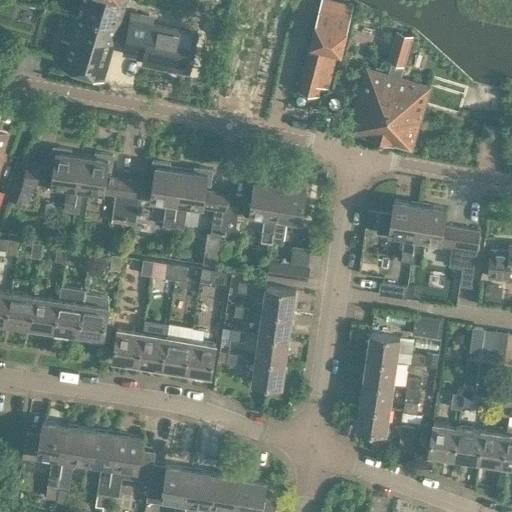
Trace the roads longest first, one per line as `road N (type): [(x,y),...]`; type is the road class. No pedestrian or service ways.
road 1 (tertiary): [(354,159),(204,121),(0,89)]
road 2 (residential): [(308,451),(170,402),(0,380)]
road 3 (residential): [(308,451),(354,159)]
road 4 (residential): [(468,511),(308,451)]
road 5 (tertiary): [(511,187),(354,159)]
